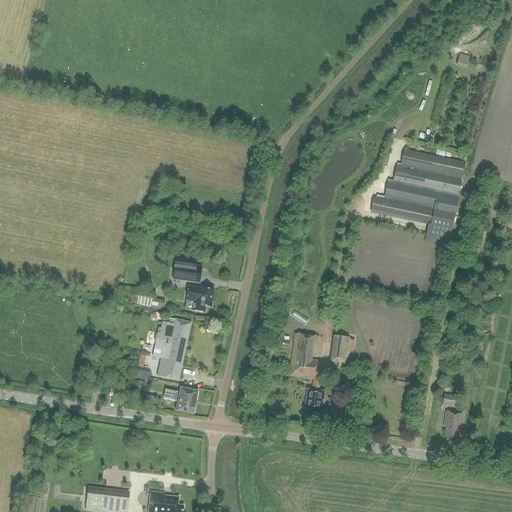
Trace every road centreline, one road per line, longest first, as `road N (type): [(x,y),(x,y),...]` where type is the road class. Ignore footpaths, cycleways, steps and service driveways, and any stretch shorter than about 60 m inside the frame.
road 1 (tertiary): [(511,467),(216,428)]
road 2 (track): [(415,454),(469,182)]
road 3 (tertiary): [(216,428),(0,397)]
